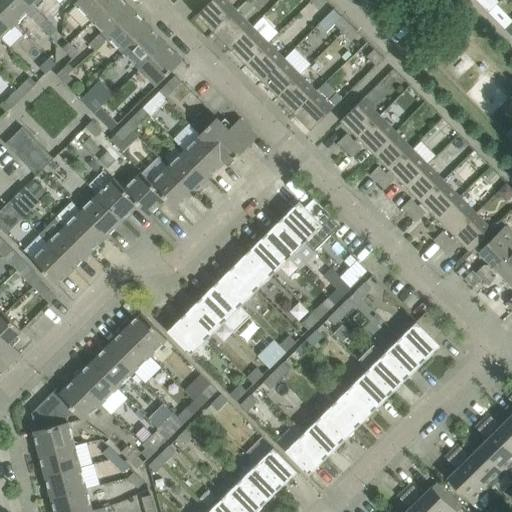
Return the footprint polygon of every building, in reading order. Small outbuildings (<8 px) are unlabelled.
[(24,0),(0,0),(0,7),(16,24),(32,8),(24,0)] [(112,0),(77,0),(75,3),(92,20),(112,0)] [(108,37),(134,11),(123,0),(112,0),(92,20),(108,37)] [(212,0),(197,15),(213,31),(235,10),(225,0),(212,0)] [(325,0),(311,0),(320,9),(327,2),(325,0)] [(498,0),(487,0),(482,6),(489,12),(500,1),(498,0)] [(0,39),(16,24),(0,7),(0,39)] [(334,9),(319,24),(326,31),(334,24),(341,16),(334,9)] [(213,31),(229,48),(251,26),(235,10),(213,31)] [(31,16),(41,26),(46,21),(37,11),(31,16)] [(150,27),(134,11),(108,37),(124,53),(150,27)] [(507,13),(500,14),(495,19),(505,28),(511,21),(511,20),(511,17),(507,13)] [(334,24),(343,33),(350,25),(341,16),(334,24)] [(56,31),(46,21),(41,26),(51,37),(56,31)] [(350,25),(343,33),(352,42),(359,34),(350,25)] [(229,48),(245,64),(268,42),(251,26),(229,48)] [(140,69),(166,43),(150,27),(124,53),(140,69)] [(105,41),(99,35),(89,45),(95,51),(105,41)] [(245,64),(262,81),(284,59),(268,42),(245,64)] [(69,43),(63,49),(73,59),(79,53),(69,43)] [(182,60),(166,43),(140,69),(156,86),(182,60)] [(383,59),(374,49),(366,57),(376,66),(383,59)] [(45,74),(55,64),(50,58),(40,68),(45,74)] [(262,81),(278,97),(300,75),(284,59),(262,81)] [(56,75),(66,85),(72,79),(62,69),(56,75)] [(278,97),(294,113),(316,92),(300,75),(278,97)] [(175,88),(181,82),(175,76),(169,82),(175,88)] [(30,78),(20,87),(26,93),(36,84),(30,78)] [(169,82),(159,92),(165,98),(175,88),(169,82)] [(20,87),(10,97),(16,103),(26,93),(20,87)] [(149,102),(143,108),(148,114),(151,117),(166,102),(164,99),(165,98),(159,92),(149,102)] [(333,108),(316,92),(294,113),(311,130),(333,108)] [(16,103),(10,97),(4,103),(10,108),(16,103)] [(84,104),(94,114),(100,108),(90,98),(84,104)] [(357,137),(379,115),(363,99),(341,121),(357,137)] [(136,115),(126,125),(132,131),(142,121),(148,114),(143,108),(136,115)] [(111,131),(117,125),(113,121),(107,115),(101,121),(111,131)] [(373,154),(395,132),(379,115),(357,137),(373,154)] [(121,121),(117,116),(113,121),(117,125),(121,121)] [(216,118),(199,135),(225,162),(229,166),(258,137),(240,118),(228,130),(216,118)] [(92,121),(86,127),(96,137),(102,131),(92,121)] [(122,141),(132,131),(126,125),(116,135),(122,141)] [(189,125),(173,141),(184,151),(210,177),(225,162),(199,135),(189,125)] [(37,154),(43,148),(22,127),(5,144),(26,165),(31,160),(37,154)] [(389,170),(411,148),(395,132),(373,154),(389,170)] [(338,143),(345,150),(354,141),(347,134),(338,143)] [(91,137),(84,144),(96,156),(103,149),(91,137)] [(354,141),(345,150),(352,158),(361,149),(354,141)] [(48,165),(53,159),(43,148),(37,154),(48,165)] [(411,148),(389,170),(406,187),(428,165),(411,148)] [(184,151),(168,167),(193,193),(210,177),(184,151)] [(31,160),(42,170),(48,165),(37,154),(31,160)] [(26,165),(36,176),(42,170),(31,160),(26,165)] [(422,203),(444,181),(428,165),(406,187),(422,203)] [(370,175),(377,183),(386,174),(379,166),(370,175)] [(193,193),(168,167),(152,183),(151,184),(166,199),(176,210),(193,193)] [(124,189),(123,190),(138,205),(149,216),(166,199),(151,184),(152,183),(141,172),(124,189)] [(386,174),(377,183),(384,190),(393,181),(386,174)] [(114,178),(97,195),(122,221),(138,205),(123,190),(124,189),(114,178)] [(33,192),(39,186),(33,179),(26,186),(33,192)] [(438,219),(460,198),(444,181),(422,203),(438,219)] [(22,189),(9,203),(23,217),(36,204),(22,189)] [(106,237),(122,221),(96,195),(81,211),(106,237)] [(454,236),(476,214),(460,198),(438,219),(454,236)] [(314,199),(305,208),(322,226),(331,217),(314,199)] [(402,208),(409,215),(418,206),(411,199),(402,208)] [(299,202),(282,218),(306,242),(315,251),(334,232),(340,226),(331,217),(322,226),(305,208),(299,202)] [(7,204),(0,211),(0,228),(6,235),(22,220),(7,204)] [(418,206),(409,215),(416,223),(425,214),(418,206)] [(106,237),(81,211),(64,227),(90,253),(106,237)] [(470,252),(493,231),(476,214),(454,236),(470,252)] [(282,218),(266,234),(290,258),(306,242),(282,218)] [(479,251),(495,267),(511,249),(511,233),(505,226),(479,251)] [(64,227),(48,243),(74,269),(90,253),(64,227)] [(434,240),(441,248),(450,239),(443,231),(434,240)] [(266,234),(250,250),(273,274),(290,258),(266,234)] [(450,239),(441,248),(448,255),(457,246),(450,239)] [(74,269),(48,243),(31,260),(57,286),(74,269)] [(7,247),(1,253),(11,263),(17,258),(7,247)] [(511,249),(495,267),(510,282),(511,280),(511,249)] [(250,250),(233,266),(257,290),(273,274),(250,250)] [(23,264),(18,270),(34,287),(40,281),(30,271),(23,264)] [(476,273),(483,279),(492,270),(488,265),(484,265),(476,273)] [(233,266),(217,283),(241,307),(257,290),(233,266)] [(496,274),(492,270),(483,279),(489,286),(496,278),(496,274)] [(355,272),(345,282),(351,288),(361,278),(355,272)] [(40,281),(34,287),(44,297),(50,291),(40,281)] [(351,288),(345,282),(335,292),(340,298),(351,288)] [(217,283),(201,299),(224,322),(235,333),(251,317),(241,307),(217,283)] [(365,283),(355,293),(361,298),(371,289),(365,283)] [(44,297),(50,303),(56,297),(50,291),(44,297)] [(201,299),(184,315),(208,338),(224,322),(201,299)] [(349,299),(339,309),(344,314),(354,304),(349,299)] [(297,301),(289,311),(300,319),(308,309),(297,301)] [(322,304),(312,314),(318,320),(328,310),(322,304)] [(344,314),(339,309),(329,318),(334,324),(344,314)] [(141,313),(124,330),(150,356),(167,339),(141,313)] [(426,313),(417,321),(435,340),(444,331),(426,313)] [(0,369),(2,372),(21,354),(10,342),(21,331),(5,314),(0,318),(0,369)] [(318,320),(312,314),(302,324),(308,330),(318,320)] [(167,331),(191,355),(208,338),(184,315),(167,331)] [(440,345),(435,340),(417,321),(400,338),(424,362),(440,345)] [(150,356),(124,330),(108,346),(134,372),(150,356)] [(316,331),(306,341),(312,346),(322,337),(316,331)] [(280,346),(286,352),(296,342),(290,336),(280,346)] [(408,378),(424,362),(400,338),(384,354),(408,378)] [(274,341),(258,357),(269,368),(286,352),(280,346),(274,341)] [(312,346),(306,341),(296,351),(302,356),(312,346)] [(108,346),(92,362),(117,388),(134,372),(108,346)] [(408,378),(384,354),(368,370),(391,394),(408,378)] [(92,362),(75,378),(101,404),(117,388),(92,362)] [(284,363),(274,373),(279,379),(290,369),(284,363)] [(253,384),(263,374),(257,368),(247,378),(253,384)] [(375,410),(391,394),(368,370),(351,386),(375,410)] [(279,379),(274,373),(264,383),(269,388),(279,379)] [(101,404),(75,378),(58,395),(74,411),(84,421),(101,404)] [(217,390),(211,385),(201,395),(207,401),(217,390)] [(236,401),(246,391),(241,385),(230,395),(236,401)] [(375,410),(351,386),(335,402),(358,426),(375,410)] [(67,417),(74,411),(58,395),(54,391),(31,413),(36,430),(33,431),(34,432),(69,422),(67,417)] [(217,411),(227,401),(221,395),(211,405),(217,411)] [(256,401),(251,395),(241,405),(246,411),(256,401)] [(342,443),(358,426),(335,402),(318,419),(342,443)] [(178,418),(184,423),(194,414),(188,408),(178,418)] [(184,423),(178,418),(175,414),(158,430),(159,431),(167,439),(184,423)] [(489,415),(482,421),(492,430),(496,426),(496,422),(489,415)] [(198,418),(188,428),(194,433),(204,423),(198,418)] [(511,419),(510,418),(494,433),(511,450),(511,419)] [(342,443),(318,419),(302,435),(326,459),(342,443)] [(487,435),(492,430),(482,421),(476,427),(483,435),(487,435)] [(75,445),(69,422),(34,432),(39,454),(75,445)] [(194,433),(188,428),(178,437),(184,443),(194,433)] [(157,449),(167,439),(159,431),(143,446),(146,449),(152,443),(157,449)] [(511,450),(494,433),(479,448),(504,474),(511,465),(511,450)] [(309,475),(326,459),(302,435),(286,451),(309,475)] [(152,443),(146,449),(141,453),(147,459),(157,449),(152,443)] [(81,467),(75,445),(39,454),(45,476),(81,467)] [(122,451),(132,461),(138,455),(128,445),(122,451)] [(458,445),(452,451),(461,460),(465,456),(466,452),(458,445)] [(103,452),(113,462),(119,457),(109,446),(103,452)] [(169,446),(159,456),(165,462),(175,452),(169,446)] [(281,488),(297,472),(274,447),(257,464),(281,488)] [(479,448),(463,464),(488,489),(504,474),(479,448)] [(457,465),(461,460),(452,451),(445,457),(453,465),(457,465)] [(144,462),(138,455),(132,461),(138,468),(144,462)] [(165,462),(159,456),(149,466),(152,469),(155,472),(165,462)] [(129,467),(119,457),(113,462),(123,472),(129,467)] [(264,504),(281,488),(257,464),(241,480),(264,504)] [(473,504),(488,489),(463,464),(448,479),(473,504)] [(45,476),(51,498),(87,489),(81,467),(45,476)] [(144,482),(134,472),(128,478),(138,488),(144,482)] [(163,478),(155,480),(157,487),(165,485),(163,478)] [(256,511),(264,504),(241,480),(224,496),(239,511),(256,511)] [(411,484),(405,490),(414,499),(418,495),(418,491),(411,484)] [(433,487),(417,502),(426,511),(457,511),(458,511),(433,487)] [(87,489),(51,498),(54,511),(88,511),(93,511),(87,489)] [(409,504),(414,499),(405,490),(398,496),(406,504),(409,504)] [(142,497),(146,511),(154,509),(150,495),(142,497)] [(239,511),(224,496),(208,511),(239,511)] [(426,511),(417,502),(406,511),(426,511)]
